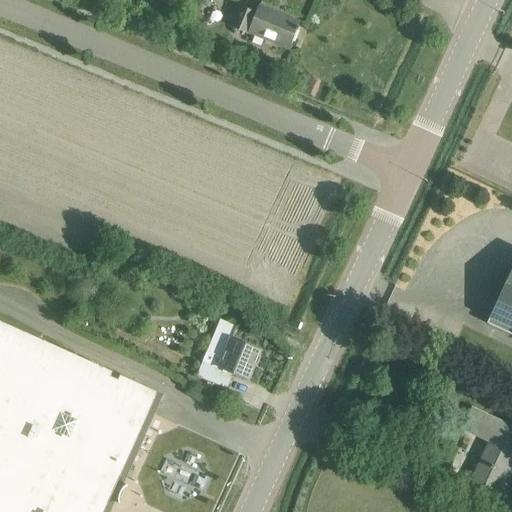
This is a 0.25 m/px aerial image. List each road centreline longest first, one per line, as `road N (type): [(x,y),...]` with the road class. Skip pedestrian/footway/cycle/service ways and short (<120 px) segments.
road 1 (residential): [(406,174),(0,7)]
road 2 (secondary): [(247,511),(406,174)]
road 3 (secondary): [(406,174),(486,0)]
